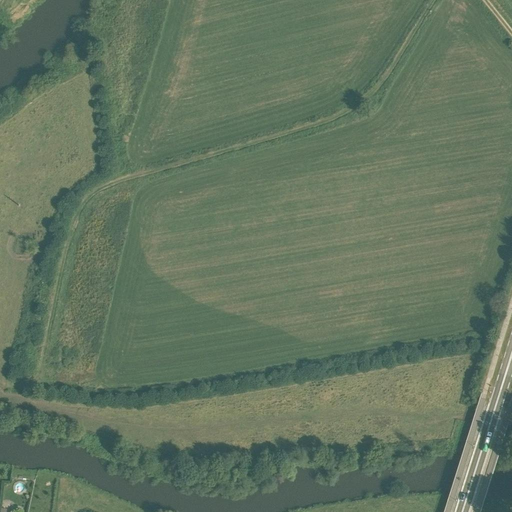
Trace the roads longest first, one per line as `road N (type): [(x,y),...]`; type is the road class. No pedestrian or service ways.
road 1 (track): [(40,371),(83,202),(106,185),(343,115),(380,85),(433,0)]
road 2 (primary): [(461,511),(511,353)]
